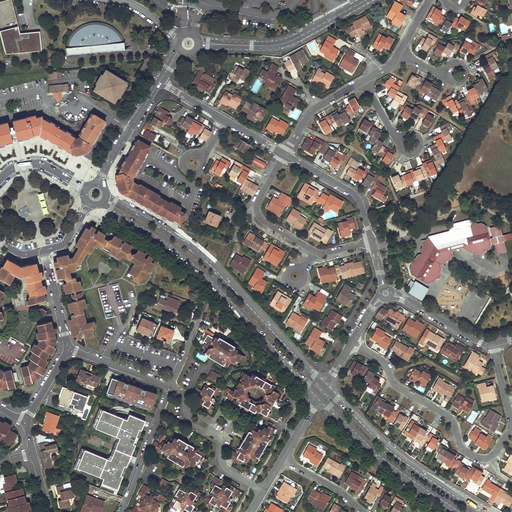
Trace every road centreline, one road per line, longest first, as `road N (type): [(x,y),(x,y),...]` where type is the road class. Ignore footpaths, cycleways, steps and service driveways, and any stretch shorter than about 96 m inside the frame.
road 1 (tertiary): [(100,202),(174,246),(319,395)]
road 2 (tertiary): [(325,386),(192,248),(106,193)]
road 3 (residential): [(351,342),(384,361),(393,382),(453,419),(462,446),(479,458),(493,454),(511,423)]
road 4 (tertiary): [(477,511),(387,447),(325,386)]
road 5 (tertiary): [(319,395),(389,466),(456,511)]
road 6 (tertiary): [(221,44),(284,43),(364,0)]
road 7 (residential): [(118,511),(171,385)]
road 8 (residential): [(316,252),(256,210),(284,154)]
road 9 (residential): [(284,154),(360,200),(372,241)]
